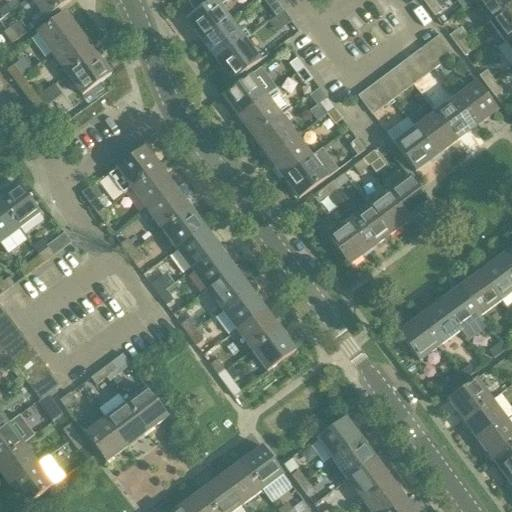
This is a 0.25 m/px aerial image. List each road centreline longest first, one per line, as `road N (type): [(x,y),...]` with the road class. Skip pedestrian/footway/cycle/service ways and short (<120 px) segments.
road 1 (tertiary): [(467,511),(169,110)]
road 2 (residential): [(105,256),(38,307),(80,364),(148,311)]
road 3 (residential): [(64,185),(169,110)]
